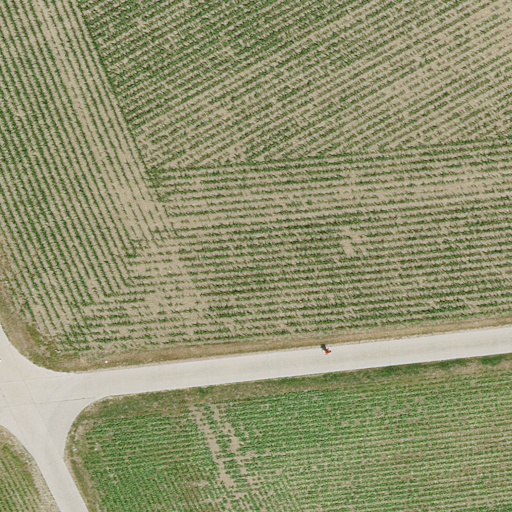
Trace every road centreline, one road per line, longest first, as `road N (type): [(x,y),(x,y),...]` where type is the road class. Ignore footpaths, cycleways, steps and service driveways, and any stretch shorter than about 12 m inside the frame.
road 1 (unclassified): [(511,342),(0,400)]
road 2 (track): [(69,511),(0,362)]
